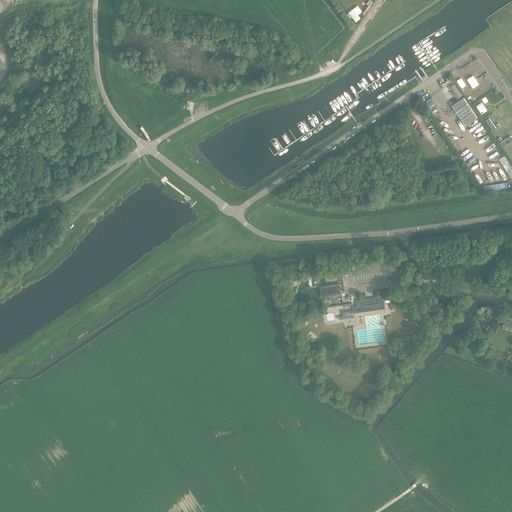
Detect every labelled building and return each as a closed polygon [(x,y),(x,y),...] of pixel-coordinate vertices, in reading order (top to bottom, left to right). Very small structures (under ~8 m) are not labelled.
[(473,76),(467,80),(473,88),(479,84),(473,76)] [(461,78),(457,81),(462,88),(466,86),(461,78)] [(454,84),(449,88),(457,100),(462,96),(454,84)] [(459,101),(452,106),(466,125),(478,117),(465,97),(464,98),(459,101)] [(482,103),(476,106),(482,114),(487,111),(482,103)] [(489,118),(486,121),(492,131),(496,128),(493,123),(491,121),(491,120),(489,118)] [(506,139),(501,143),(503,146),(511,140),(511,137),(511,136),(507,139),(506,138),(505,139),(506,139)] [(511,166),(505,155),(499,159),(511,178),(511,166)] [(318,286),(319,297),(341,294),(340,284),(318,286)] [(353,307),(353,310),(343,312),(343,316),(339,317),(339,319),(344,319),(354,317),(354,313),(385,309),(385,303),(384,297),(356,301),(357,307),(353,307)] [(511,322),(505,320),(502,326),(511,329),(511,322)]
